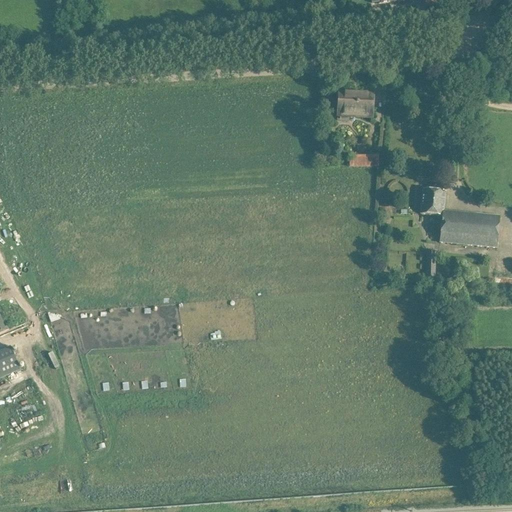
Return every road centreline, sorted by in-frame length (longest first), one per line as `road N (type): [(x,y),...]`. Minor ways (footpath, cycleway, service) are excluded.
road 1 (unclassified): [(0,84),(313,68)]
road 2 (unclassified): [(313,68),(451,54)]
